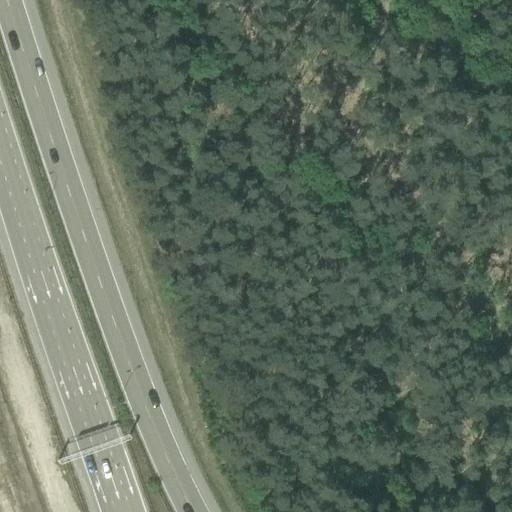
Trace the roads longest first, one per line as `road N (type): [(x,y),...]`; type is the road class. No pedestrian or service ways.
road 1 (primary): [(191,511),(120,345),(5,0)]
road 2 (primary): [(0,150),(121,511)]
